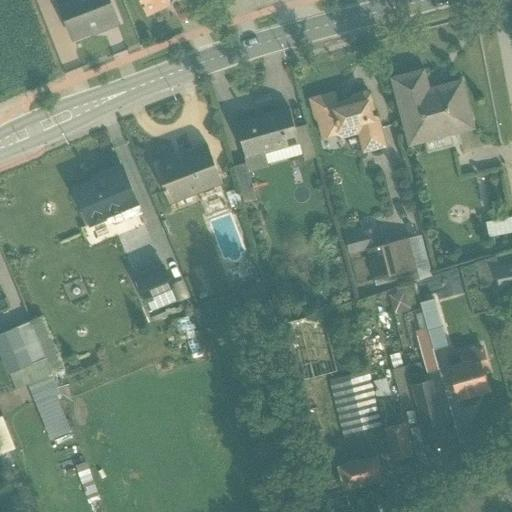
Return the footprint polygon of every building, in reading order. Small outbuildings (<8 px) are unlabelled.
[(57,0),(76,45),(123,26),(112,0),(57,0)] [(143,0),(151,17),(177,4),(174,0),(143,0)] [(413,143),(477,128),(465,75),(435,81),(431,65),(397,73),(413,143)] [(361,150),(389,143),(376,92),(339,101),(335,88),(310,94),(325,151),(359,143),(361,150)] [(249,157),(302,143),(292,105),(239,119),(249,157)] [(174,199),(225,181),(211,142),(160,161),(174,199)] [(92,231),(145,209),(125,161),(72,183),(92,231)] [(511,221),(497,225),(502,246),(511,243),(511,221)] [(402,241),(366,256),(379,286),(415,271),(402,241)] [(503,293),(511,291),(511,256),(497,259),(503,293)] [(177,299),(160,264),(131,278),(149,313),(177,299)] [(268,267),(253,273),(257,284),(272,279),(268,267)] [(466,294),(458,268),(412,282),(431,351),(450,346),(437,302),(466,294)] [(31,363),(13,327),(0,333),(0,356),(9,374),(31,363)] [(455,402),(490,391),(485,376),(492,372),(482,344),(455,351),(458,362),(445,366),(455,402)] [(420,435),(456,425),(439,377),(424,381),(418,362),(391,370),(400,406),(412,405),(420,435)] [(364,404),(366,381),(349,380),(347,403),(364,404)] [(319,398),(301,404),(308,425),(326,419),(319,398)] [(58,401),(41,408),(58,450),(75,443),(58,401)] [(0,454),(13,449),(0,416),(0,454)] [(399,460),(422,454),(412,419),(389,426),(399,460)] [(348,489),(390,476),(383,453),(340,466),(348,489)]
